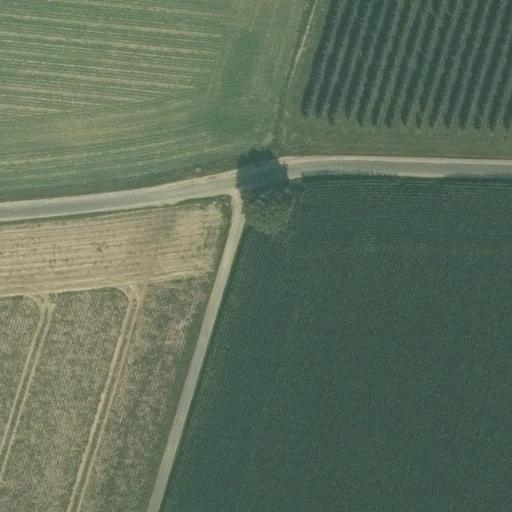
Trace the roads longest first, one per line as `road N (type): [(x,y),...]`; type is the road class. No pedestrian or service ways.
road 1 (unclassified): [(249,175),(151,511)]
road 2 (unclassified): [(249,175),(298,163),(511,170)]
road 3 (unclassified): [(0,207),(176,192),(249,175)]
